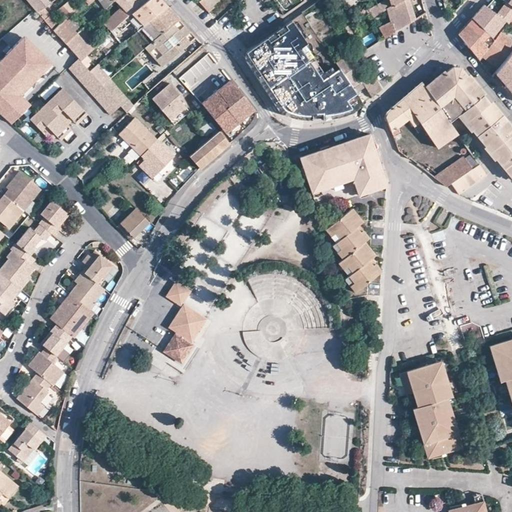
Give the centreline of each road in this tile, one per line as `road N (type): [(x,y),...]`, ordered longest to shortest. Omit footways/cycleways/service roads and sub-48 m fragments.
road 1 (residential): [(369,511),(405,181)]
road 2 (residential): [(143,269),(75,400),(67,445),(71,511)]
road 3 (residential): [(273,123),(194,192),(143,269)]
road 4 (residential): [(0,370),(74,242),(96,219)]
road 5 (residential): [(174,0),(273,123)]
